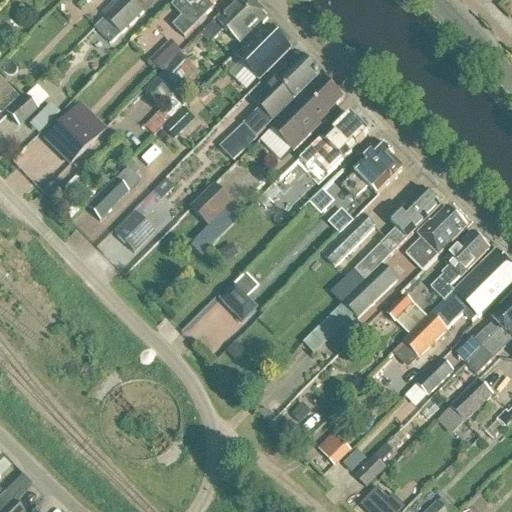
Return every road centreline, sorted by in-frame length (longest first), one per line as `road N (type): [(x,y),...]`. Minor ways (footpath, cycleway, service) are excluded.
road 1 (unclassified): [(0,188),(188,384),(215,457),(199,511)]
road 2 (residential): [(511,250),(266,0)]
